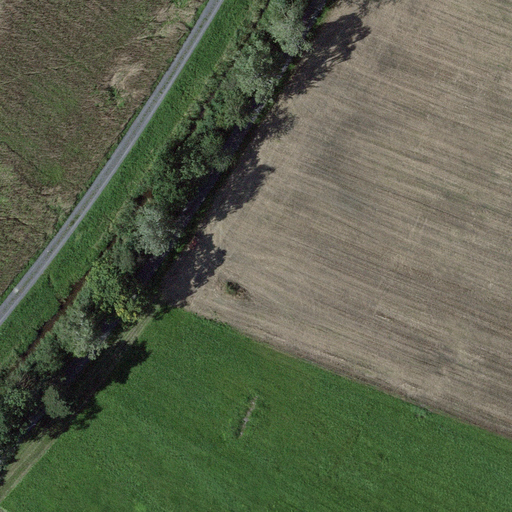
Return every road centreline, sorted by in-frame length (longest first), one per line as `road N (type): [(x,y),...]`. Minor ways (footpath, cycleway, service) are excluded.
road 1 (track): [(319,0),(162,254),(0,456)]
road 2 (track): [(0,311),(105,171),(216,0)]
